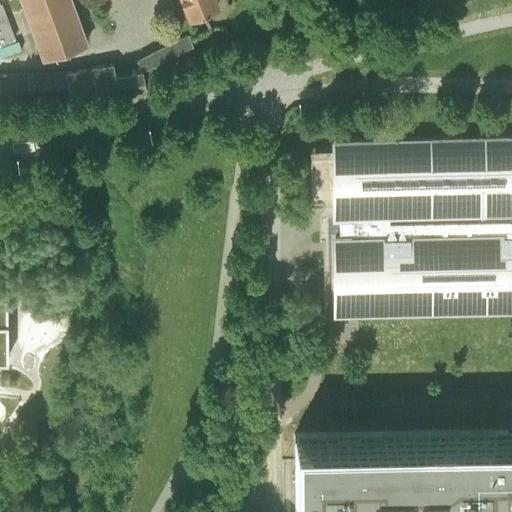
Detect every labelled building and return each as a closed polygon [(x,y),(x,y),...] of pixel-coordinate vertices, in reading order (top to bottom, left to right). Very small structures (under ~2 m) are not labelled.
[(0,0),(0,56),(21,48),(2,0),(0,0)] [(89,43),(73,0),(19,0),(33,34),(36,43),(42,58),(89,43)] [(218,0),(181,0),(188,17),(204,11),(208,9),(221,4),(218,0)] [(187,34),(137,60),(140,69),(147,83),(199,57),(190,40),(187,34)] [(113,63),(65,71),(68,91),(131,85),(147,83),(140,69),(128,71),(114,72),(113,63)] [(0,92),(68,91),(65,71),(0,73),(0,92)] [(511,135),(331,137),(331,152),(331,203),(331,218),(341,218),(341,226),(341,232),(341,233),(331,233),(331,253),(332,314),(358,314),(511,312),(511,135)] [(0,364),(8,365),(6,297),(0,297),(0,364)] [(511,511),(511,434),(510,435),(505,435),(293,436),(293,452),(293,511),(511,511)]
